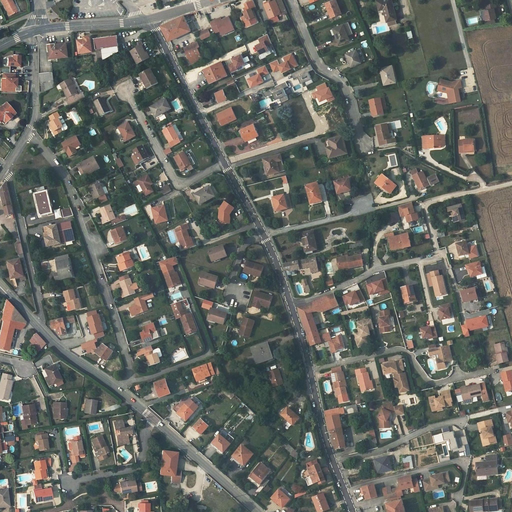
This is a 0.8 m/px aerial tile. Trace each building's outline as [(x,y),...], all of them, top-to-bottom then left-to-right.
[(247,9),(245,10),(244,11),(245,15),(242,16),(244,21),(246,20),(248,26),(257,21),(252,8),(256,6),(253,0),(245,3),(246,8),(247,9)] [(268,5),(266,6),(272,23),(279,20),(278,17),(281,16),(281,15),(287,13),(281,0),(274,0),(272,1),(271,0),(266,2),(268,5)] [(332,0),(326,3),(330,14),(331,13),(333,18),(342,14),(336,0),(332,0)] [(387,21),(395,20),(397,19),(393,6),(391,6),(389,0),(376,0),(379,10),(384,9),(387,21)] [(11,3),(5,7),(9,15),(16,12),(13,6),(15,5),(13,2),(11,3)] [(485,16),(486,20),(496,18),(495,12),(494,9),(496,8),(495,3),(485,5),(486,10),(484,11),(485,16)] [(191,30),(184,15),(162,25),(169,41),(191,30)] [(211,22),(216,33),(220,31),(222,35),(229,32),(228,30),(234,27),(230,16),(223,19),(217,22),(216,20),(211,22)] [(333,29),(337,40),(338,39),(340,43),(349,40),(348,36),(352,34),(348,23),(333,29)] [(195,35),(198,41),(201,40),(212,35),(209,29),(195,35)] [(268,34),(259,38),(261,43),(256,45),(260,54),(269,50),(267,46),(272,43),(268,34)] [(103,61),(119,53),(117,37),(94,39),(96,50),(101,49),(103,61)] [(78,41),(80,54),(92,52),(91,38),(86,39),(85,38),(82,38),(83,41),(78,41)] [(197,42),(185,48),(192,63),(203,58),(198,47),(200,46),(199,46),(197,42)] [(48,45),(48,50),(50,60),(68,57),(67,44),(61,45),(57,46),(57,44),(48,45)] [(137,64),(147,59),(145,54),(146,53),(142,46),(138,48),(131,52),(137,64)] [(346,54),(350,62),(351,62),(352,66),(362,63),(356,50),(346,54)] [(292,53),(271,63),(275,71),(281,68),(283,72),(291,68),(290,66),(294,64),(296,63),(292,53)] [(234,62),(227,65),(231,73),(238,70),(237,67),(245,63),(243,58),(241,54),(233,58),(234,62)] [(12,56),(12,59),(7,59),(7,66),(19,66),(19,56),(12,56)] [(219,63),(225,76),(227,75),(221,62),(219,63)] [(225,76),(219,63),(204,69),(207,76),(208,75),(211,82),(225,76)] [(312,64),(292,73),(295,78),(299,76),(303,74),(306,81),(308,85),(315,82),(310,71),(314,69),(312,64)] [(260,74),(249,79),(252,86),(264,81),(261,76),(269,72),(266,65),(258,69),(260,74)] [(392,65),(380,68),(384,85),(396,82),(392,65)] [(141,76),(143,79),(148,89),(158,83),(151,69),(140,75),(141,76)] [(55,87),(53,73),(40,74),(41,85),(45,84),(46,92),(55,87)] [(16,88),(17,79),(13,79),(13,74),(3,74),(3,79),(5,79),(5,88),(16,88)] [(61,84),(68,98),(69,100),(67,101),(69,105),(86,97),(83,92),(79,94),(70,79),(61,84)] [(444,104),(461,101),(458,88),(462,88),(461,81),(453,83),(441,80),(436,102),(444,104)] [(270,89),(264,92),(266,96),(277,91),(280,98),(282,102),(290,99),(284,88),(289,86),(287,81),(276,86),(276,87),(270,89)] [(319,90),(319,92),(328,88),(326,82),(317,87),(319,90)] [(319,92),(317,93),(319,97),(321,101),(333,95),(329,87),(328,88),(319,92)] [(224,90),(216,93),(220,102),(227,98),(224,90)] [(105,97),(95,102),(102,116),(111,111),(105,97)] [(371,108),(372,112),(373,112),(374,117),(384,115),(383,110),(386,109),(384,98),(369,101),(371,108)] [(151,108),(156,116),(164,112),(164,113),(172,109),(167,99),(151,108)] [(0,122),(2,121),(4,123),(15,113),(5,103),(1,106),(0,106),(0,122)] [(232,108),(218,114),(223,125),(237,118),(232,108)] [(51,123),(52,126),(53,128),(52,128),(56,136),(63,132),(61,129),(64,127),(60,119),(61,118),(58,112),(50,117),(53,122),(51,123)] [(400,120),(392,122),(394,129),(401,127),(400,120)] [(129,123),(119,128),(126,141),(136,136),(129,123)] [(254,124),(240,130),(245,141),(260,135),(254,124)] [(380,142),(381,147),(396,143),(395,139),(394,139),(390,140),(389,133),(387,124),(376,126),(379,138),(380,142)] [(181,142),(172,126),(163,131),(172,147),(181,142)] [(77,136),(63,144),(70,157),(78,153),(75,148),(81,145),(77,136)] [(441,146),(441,136),(423,137),(424,149),(435,148),(435,146),(441,146)] [(331,147),(327,149),(330,158),(347,154),(343,137),(329,140),(331,147)] [(465,151),(474,150),(474,140),(459,141),(459,153),(465,153),(465,151)] [(149,157),(143,146),(133,151),(136,155),(133,157),(137,164),(149,157)] [(187,168),(188,169),(189,172),(194,169),(191,165),(184,153),(175,158),(182,170),(187,168)] [(264,160),(266,168),(267,168),(269,175),(280,173),(277,163),(282,162),(280,155),(264,160)] [(95,157),(82,164),(84,169),(82,170),(80,172),(82,177),(100,168),(95,157)] [(416,168),(411,171),(420,191),(439,181),(436,174),(427,179),(423,171),(419,173),(416,168)] [(149,175),(135,183),(139,189),(142,187),(146,193),(147,195),(154,192),(151,187),(150,188),(149,186),(153,184),(149,175)] [(382,175),(376,183),(380,187),(381,186),(390,193),(396,185),(382,175)] [(351,190),(348,178),(335,182),(338,193),(343,192),(351,190)] [(0,191),(4,208),(12,206),(7,182),(0,191)] [(91,187),(94,193),(96,199),(100,197),(106,195),(101,182),(91,187)] [(165,195),(172,191),(169,185),(162,189),(165,195)] [(317,185),(308,187),(307,187),(311,204),(322,201),(318,185),(317,185)] [(210,186),(195,195),(200,204),(215,196),(210,186)] [(48,191),(35,194),(41,216),(53,213),(48,191)] [(106,195),(100,197),(102,203),(109,201),(106,195)] [(273,198),(275,203),(277,211),(288,209),(285,195),(273,198)] [(219,218),(222,221),(225,221),(227,223),(230,223),(230,217),(229,217),(229,216),(234,208),(225,202),(220,209),(219,218)] [(410,203),(398,207),(400,217),(406,216),(408,223),(417,221),(415,213),(413,208),(411,209),(410,203)] [(151,204),(144,208),(150,219),(155,218),(156,223),(168,221),(165,206),(154,208),(151,204)] [(450,216),(453,215),(455,214),(457,222),(465,220),(461,204),(448,207),(450,216)] [(17,221),(15,214),(14,214),(12,206),(4,208),(6,216),(12,214),(14,222),(17,221)] [(101,209),(104,218),(106,223),(112,221),(116,219),(111,206),(101,209)] [(74,216),(71,208),(63,210),(65,218),(74,216)] [(116,219),(112,221),(114,225),(127,220),(125,216),(123,216),(116,219)] [(48,237),(46,238),(48,247),(66,242),(73,241),(75,240),(71,222),(45,228),(47,232),(48,237)] [(187,224),(184,226),(187,234),(192,246),(193,246),(190,237),(187,230),(189,229),(187,224)] [(187,234),(184,226),(180,227),(175,229),(183,249),(192,246),(187,234)] [(115,238),(117,244),(128,240),(123,227),(112,231),(115,238)] [(303,240),(305,246),(306,253),(313,252),(313,251),(317,250),(313,231),(302,234),(303,240)] [(398,246),(399,249),(411,246),(409,234),(395,237),(394,233),(385,235),(387,240),(388,239),(390,246),(396,245),(396,246),(398,246)] [(354,249),(364,247),(362,238),(357,239),(358,244),(352,245),(352,244),(350,245),(351,248),(353,248),(354,249)] [(469,254),(470,255),(472,254),(471,249),(468,250),(467,247),(466,242),(456,244),(460,256),(464,255),(469,254)] [(472,254),(470,255),(471,259),(479,256),(475,245),(467,247),(468,250),(471,249),(472,254)] [(209,251),(213,262),(216,260),(220,258),(220,259),(221,259),(228,256),(225,249),(222,251),(220,246),(209,251)] [(122,263),(121,264),(119,265),(122,271),(135,266),(129,252),(119,256),(122,263)] [(337,258),(340,269),(350,267),(350,268),(364,265),(361,255),(348,258),(348,256),(337,258)] [(73,276),(68,256),(57,258),(61,279),(73,276)] [(172,265),(179,263),(177,257),(159,262),(162,268),(172,265)] [(284,264),(286,270),(291,271),(310,267),(312,273),(319,272),(316,258),(284,264)] [(8,262),(12,277),(15,276),(16,278),(20,277),(24,276),(20,259),(8,262)] [(482,267),(480,261),(466,264),(467,270),(469,269),(472,277),(476,276),(483,274),(482,267)] [(247,262),(245,271),(254,274),(253,275),(261,278),(264,267),(247,262)] [(172,265),(162,268),(170,288),(180,284),(177,277),(172,265)] [(483,274),(476,276),(477,279),(487,277),(484,266),(482,267),(483,274)] [(431,273),(436,297),(445,295),(443,284),(444,284),(442,276),(440,276),(438,271),(431,273)] [(203,273),(199,283),(205,285),(216,288),(218,282),(214,281),(215,276),(210,274),(209,275),(203,273)] [(370,295),(380,292),(380,295),(391,292),(387,278),(382,280),(382,281),(367,285),(370,295)] [(124,290),(126,297),(136,293),(135,290),(139,288),(137,283),(133,285),(131,279),(130,279),(121,282),(124,290)] [(306,279),(302,281),(306,292),(307,291),(308,293),(311,292),(306,279)] [(413,286),(402,288),(406,303),(416,301),(413,286)] [(464,303),(474,300),(473,300),(478,298),(475,288),(461,292),(464,303)] [(71,305),(72,311),(82,309),(80,299),(77,299),(75,290),(65,292),(67,302),(68,302),(69,306),(71,305)] [(351,294),(347,296),(346,295),(342,298),(345,305),(350,303),(351,305),(360,301),(361,303),(366,300),(361,290),(356,292),(351,294)] [(261,309),(262,305),(263,303),(270,306),(273,297),(258,291),(253,306),(261,309)] [(136,306),(136,305),(130,308),(133,316),(148,310),(144,299),(146,299),(146,300),(154,297),(152,293),(135,299),(137,305),(138,306),(136,306)] [(334,294),(298,308),(300,314),(303,314),(312,313),(317,312),(322,313),(339,307),(334,294)] [(25,326),(26,322),(18,313),(6,300),(1,320),(3,320),(0,332),(0,348),(8,351),(14,328),(20,330),(25,326)] [(213,302),(204,300),(202,307),(210,310),(213,302)] [(174,313),(183,310),(180,302),(171,305),(174,313)] [(450,313),(449,309),(450,309),(449,304),(440,306),(441,311),(439,311),(442,320),(451,318),(450,313)] [(369,309),(368,306),(341,313),(342,316),(369,309)] [(187,332),(196,328),(191,313),(188,314),(186,309),(183,310),(174,313),(176,319),(181,317),(187,332)] [(211,310),(209,318),(213,319),(213,321),(216,322),(224,324),(228,314),(222,312),(222,313),(211,310)] [(381,327),(382,333),(390,332),(389,326),(390,325),(389,316),(390,316),(388,310),(380,311),(381,318),(379,318),(380,324),(381,327)] [(306,320),(314,318),(312,313),(303,314),(300,314),(301,316),(303,321),(305,319),(306,320)] [(88,318),(91,326),(93,334),(95,334),(104,331),(102,323),(100,315),(98,315),(89,318),(88,318)] [(464,326),(467,337),(470,336),(469,331),(489,326),(486,316),(466,321),(467,325),(464,326)] [(65,324),(71,322),(69,317),(64,318),(64,319),(52,322),(54,330),(57,329),(59,335),(68,333),(65,324)] [(245,318),(242,326),(244,326),(241,336),(250,339),(255,321),(245,318)] [(322,343),(320,336),(316,325),(314,318),(306,320),(305,319),(303,321),(306,329),(311,346),(322,343)] [(361,338),(357,339),(358,346),(370,343),(368,335),(370,335),(369,331),(368,326),(373,325),(371,319),(357,323),(360,333),(361,338)] [(146,331),(141,333),(145,343),(154,339),(152,333),(157,331),(154,323),(145,327),(146,331)] [(428,337),(432,336),(433,338),(438,337),(435,327),(431,328),(430,327),(421,329),(423,338),(428,337)] [(104,331),(95,334),(97,339),(105,336),(104,331)] [(330,333),(320,336),(322,343),(323,342),(322,338),(330,335),(330,333)] [(44,342),(37,334),(29,341),(32,343),(29,345),(37,353),(46,343),(44,342)] [(332,340),(328,341),(332,353),(337,352),(337,351),(345,349),(342,335),(336,337),(337,338),(332,340)] [(95,352),(97,349),(95,342),(98,341),(97,339),(81,345),(83,350),(86,349),(88,354),(91,351),(94,354),(95,352)] [(504,343),(496,345),(498,355),(497,355),(499,364),(509,361),(507,353),(508,353),(507,347),(505,348),(504,343)] [(107,361),(113,351),(103,344),(100,348),(99,348),(98,350),(97,349),(95,352),(107,361)] [(266,344),(252,348),(258,364),(273,358),(271,351),(269,351),(266,344)] [(144,349),(145,353),(149,362),(150,361),(152,366),(161,362),(160,358),(158,353),(155,354),(153,351),(152,346),(144,349)] [(441,358),(440,359),(437,360),(439,369),(446,368),(445,362),(452,360),(449,346),(436,349),(431,350),(429,350),(430,355),(438,353),(440,353),(441,358)] [(158,353),(160,358),(162,357),(162,356),(160,349),(159,349),(153,351),(155,354),(158,353)] [(394,373),(396,379),(401,382),(401,384),(399,387),(399,391),(404,390),(404,392),(409,390),(405,374),(403,374),(402,371),(404,370),(402,361),(382,365),(385,375),(394,373)] [(205,376),(205,377),(215,374),(211,363),(193,370),(197,379),(205,376)] [(47,376),(46,377),(50,385),(55,382),(57,386),(60,384),(62,383),(61,380),(54,365),(44,370),(47,376)] [(362,391),(371,389),(370,381),(368,373),(367,373),(365,368),(355,370),(357,376),(358,375),(362,391)] [(278,369),(269,372),(274,387),(283,384),(278,369)] [(501,373),(504,382),(506,382),(508,391),(511,390),(511,371),(501,373)] [(335,382),(337,389),(338,396),(347,394),(345,387),(347,387),(343,372),(342,372),(333,374),(332,374),(334,382),(335,382)] [(501,382),(499,373),(491,375),(492,383),(501,382)] [(11,376),(2,374),(0,384),(0,398),(7,400),(12,381),(10,381),(11,376)] [(155,383),(158,393),(160,392),(162,397),(171,394),(166,380),(155,383)] [(463,400),(464,402),(471,400),(470,398),(481,396),(483,402),(488,400),(484,383),(479,385),(470,387),(470,388),(466,389),(466,387),(460,388),(461,389),(463,400)] [(235,395),(229,389),(226,392),(233,398),(235,395)] [(463,400),(461,389),(455,391),(457,402),(463,400)] [(429,398),(432,409),(437,408),(437,409),(442,407),(447,406),(447,407),(452,406),(450,398),(452,398),(450,391),(442,392),(443,398),(435,400),(435,397),(429,398)] [(185,398),(181,401),(174,410),(182,417),(183,415),(188,419),(199,407),(190,399),(188,401),(185,398)] [(84,412),(94,414),(96,406),(96,401),(85,400),(84,412)] [(63,408),(65,408),(65,403),(53,403),(53,418),(63,418),(63,408)] [(387,421),(389,417),(391,413),(395,412),(393,407),(392,403),(382,406),(382,408),(378,416),(379,417),(380,428),(387,427),(387,421)] [(22,406),(24,420),(25,425),(26,425),(35,423),(33,414),(35,413),(33,404),(22,406)] [(357,405),(348,407),(350,413),(351,413),(358,411),(357,405)] [(254,418),(257,415),(249,408),(248,407),(245,410),(254,418)] [(326,418),(340,415),(350,413),(348,407),(325,412),(326,418)] [(300,418),(288,408),(281,414),(294,426),(300,418)] [(330,430),(331,431),(342,428),(348,427),(347,422),(346,423),(345,420),(341,422),(340,415),(326,418),(328,424),(330,430)] [(209,426),(201,419),(194,427),(201,434),(209,426)] [(113,422),(115,430),(118,430),(120,435),(116,436),(117,442),(128,440),(128,436),(132,436),(130,427),(124,428),(122,420),(113,422)] [(481,430),(494,427),(492,421),(479,424),(481,430)] [(484,430),(485,435),(486,438),(487,438),(489,445),(498,443),(496,436),(495,436),(493,428),(494,428),(494,427),(481,430),(481,431),(484,430)] [(342,428),(331,431),(332,431),(333,436),(332,437),(336,450),(350,447),(349,443),(345,444),(342,428)] [(220,435),(225,439),(229,434),(224,430),(220,435)] [(467,437),(459,439),(459,438),(457,439),(455,439),(455,436),(456,435),(455,432),(451,433),(451,432),(445,433),(439,435),(433,437),(435,444),(450,440),(453,451),(453,453),(458,452),(461,451),(461,453),(468,451),(469,456),(471,455),(467,437)] [(46,439),(48,438),(47,433),(44,434),(37,435),(35,436),(36,441),(37,440),(39,451),(48,449),(47,444),(46,439)] [(225,439),(231,444),(235,439),(229,434),(225,439)] [(225,439),(220,435),(213,443),(220,448),(224,452),(231,444),(225,439)] [(91,440),(94,446),(95,449),(94,449),(95,451),(95,453),(96,456),(97,457),(99,461),(107,457),(105,453),(108,452),(101,436),(91,440)] [(69,441),(71,452),(73,451),(71,442),(80,440),(80,439),(69,441)] [(73,451),(71,452),(72,456),(71,456),(72,462),(78,461),(77,455),(82,454),(81,450),(82,450),(80,440),(71,442),(73,451)] [(450,440),(435,444),(435,445),(446,442),(449,452),(453,451),(450,440)] [(294,449),(289,444),(286,449),(291,453),(294,449)] [(234,456),(245,465),(253,454),(242,445),(234,456)] [(290,455),(298,459),(298,453),(294,449),(291,453),(290,455)] [(174,471),(177,453),(162,451),(159,474),(171,475),(171,483),(179,483),(180,472),(174,471)] [(245,465),(234,456),(233,457),(237,461),(236,462),(242,468),(245,465)] [(413,468),(411,456),(402,458),(404,469),(413,468)] [(498,474),(496,456),(487,457),(487,463),(477,464),(478,476),(498,474)] [(389,457),(375,460),(379,474),(392,470),(389,457)] [(35,470),(37,479),(46,477),(45,469),(46,468),(45,465),(46,465),(48,465),(49,465),(50,466),(50,459),(34,462),(35,470)] [(309,468),(318,464),(316,460),(307,464),(309,468)] [(256,481),(260,485),(271,471),(261,463),(250,476),(256,480),(256,481)] [(318,464),(309,468),(308,468),(314,484),(319,482),(320,484),(326,481),(318,464)] [(451,482),(449,473),(443,475),(445,483),(451,482)] [(434,486),(438,485),(445,484),(445,483),(443,475),(443,474),(431,477),(431,480),(424,482),(426,491),(434,489),(434,486)] [(256,480),(250,476),(248,479),(259,487),(260,485),(256,481),(256,480)] [(391,487),(383,489),(386,499),(389,499),(401,496),(420,491),(418,481),(417,481),(416,479),(412,480),(412,477),(399,480),(399,483),(398,483),(399,489),(391,491),(391,487)] [(118,482),(118,484),(119,490),(120,493),(135,490),(134,483),(133,479),(118,482)] [(364,491),(362,492),(363,496),(365,495),(367,500),(378,497),(375,485),(364,488),(364,491)] [(249,492),(251,495),(258,490),(255,487),(249,492)] [(280,503),(284,506),(290,499),(292,496),(281,487),(272,498),(279,504),(280,503)] [(43,499),(43,500),(52,498),(50,488),(33,491),(35,500),(43,499)] [(7,489),(0,489),(0,507),(10,506),(7,489)] [(324,494),(313,498),(318,511),(322,511),(329,509),(326,503),(327,503),(324,494)] [(474,511),(476,511),(488,511),(498,510),(497,499),(470,501),(471,511),(474,511)] [(405,511),(402,501),(387,505),(388,511),(405,511)] [(182,502),(181,511),(186,511),(194,511),(195,504),(182,502)] [(147,503),(142,503),(139,503),(138,511),(148,511),(149,503),(147,503)]
